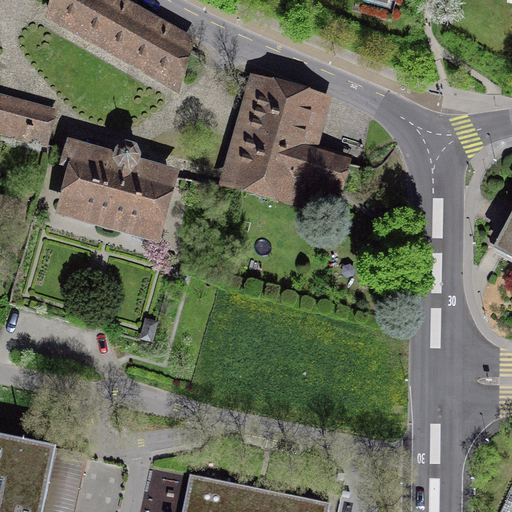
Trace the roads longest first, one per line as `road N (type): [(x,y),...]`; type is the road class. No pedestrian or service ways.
road 1 (tertiary): [(152,0),(368,97),(429,147)]
road 2 (tertiary): [(429,147),(438,184),(437,378)]
